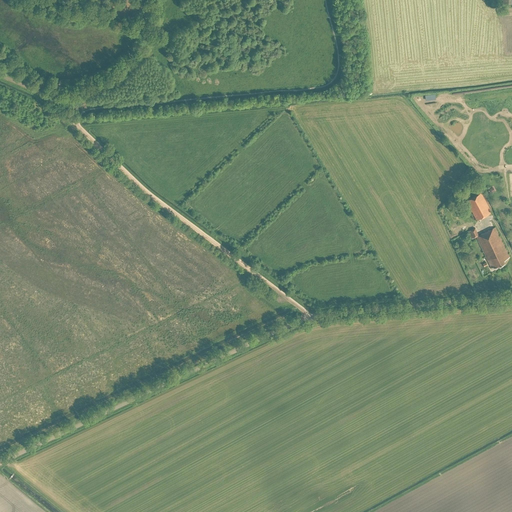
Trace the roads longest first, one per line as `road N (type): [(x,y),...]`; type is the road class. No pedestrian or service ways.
road 1 (unclassified): [(0,462),(310,317),(511,296)]
road 2 (track): [(310,317),(142,192),(44,95),(0,75)]
